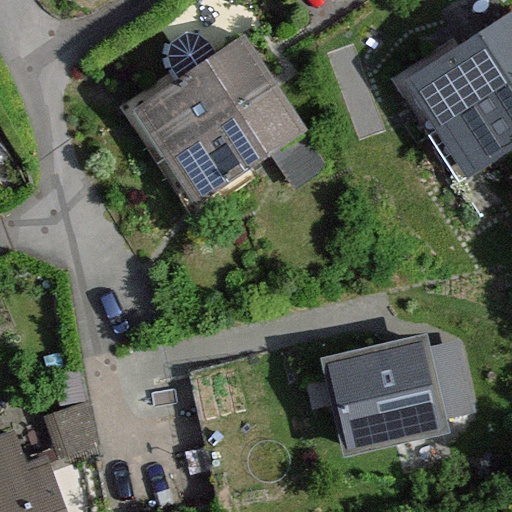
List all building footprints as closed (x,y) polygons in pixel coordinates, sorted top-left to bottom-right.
[(511,32),(490,0),(435,0),(365,47),(437,156),(511,106),(511,32)] [(286,112),(224,12),(117,78),(179,178),(286,112)] [(315,363),(337,459),(440,436),(418,339),(315,363)] [(67,453),(102,445),(89,387),(54,394),(67,453)] [(0,511),(61,511),(42,456),(18,464),(5,429),(0,430),(0,511)]
